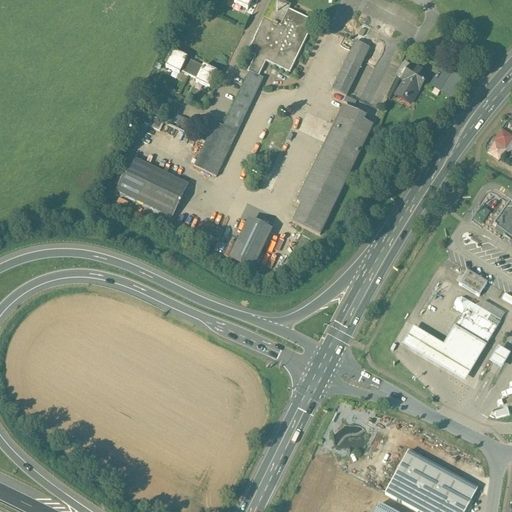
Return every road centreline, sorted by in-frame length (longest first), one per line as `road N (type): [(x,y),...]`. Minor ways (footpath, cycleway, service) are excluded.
road 1 (motorway): [(0,312),(32,287),(84,275),(143,292),(317,376)]
road 2 (motorway): [(272,329),(98,259),(46,256),(0,272)]
road 3 (primary): [(388,246),(449,149),(511,74)]
road 4 (primary): [(248,511),(317,376)]
road 5 (motorway): [(388,246),(319,304),(272,329)]
road 6 (primary): [(327,356),(388,246)]
road 7 (residential): [(391,395),(495,455)]
